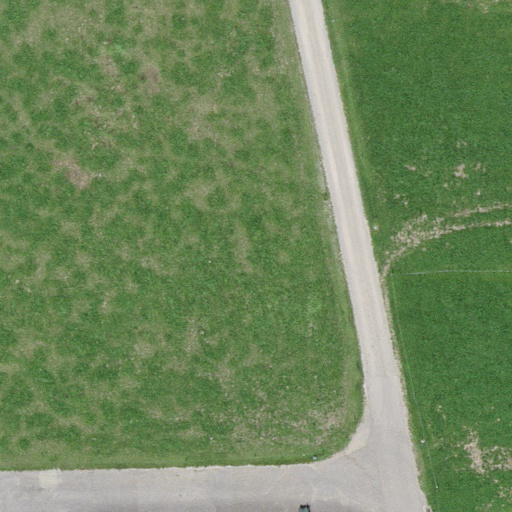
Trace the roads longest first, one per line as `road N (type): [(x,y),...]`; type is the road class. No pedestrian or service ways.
road 1 (track): [(413,511),(307,0)]
road 2 (track): [(0,478),(406,476)]
